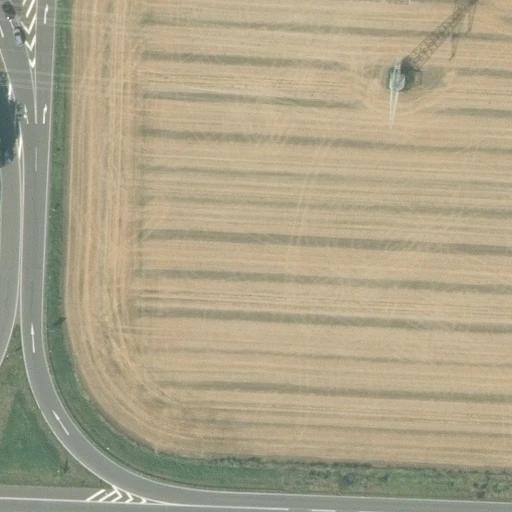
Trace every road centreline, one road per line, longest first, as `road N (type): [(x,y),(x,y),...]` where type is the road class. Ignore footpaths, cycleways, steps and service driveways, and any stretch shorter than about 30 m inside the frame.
road 1 (motorway): [(214,511),(119,481),(79,454),(55,424),(33,372),(28,331),(35,158)]
road 2 (motorway): [(0,120),(10,198),(0,331)]
road 3 (motorway): [(35,158),(48,0)]
road 4 (motorway): [(35,158),(0,17)]
